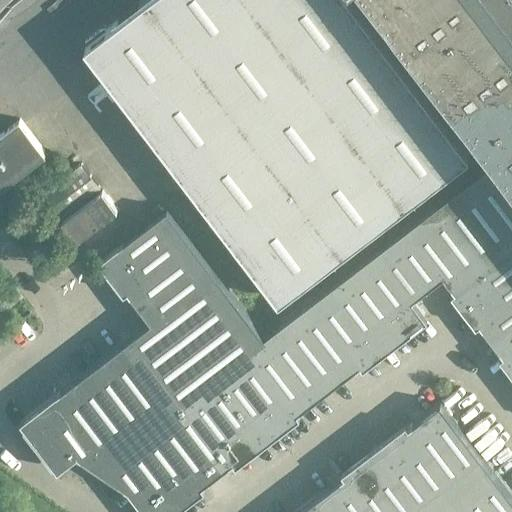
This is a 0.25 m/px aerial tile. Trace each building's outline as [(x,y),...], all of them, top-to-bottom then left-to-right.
[(470,153),(353,0),(142,0),(102,31),(101,28),(93,34),(85,40),(84,48),(98,66),(101,64),(186,176),(279,298),(470,153)] [(511,0),(383,0),(511,167),(511,0)] [(45,152),(19,118),(19,119),(0,134),(0,184),(0,185),(44,151),(44,152),(45,152)] [(56,220),(100,187),(81,163),(64,176),(38,196),(56,220)] [(422,290),(443,274),(511,221),(511,198),(486,165),(343,274),(390,336),(395,341),(391,335),(394,333),(397,330),(398,333),(424,313),(412,297),(422,290)] [(95,226),(117,210),(102,190),(62,220),(69,230),(76,240),(95,226)] [(135,298),(151,320),(216,271),(167,207),(99,259),(100,260),(104,258),(106,256),(109,260),(110,261),(108,263),(110,266),(113,269),(128,289),(131,293),(135,298)] [(511,321),(511,221),(443,274),(446,278),(455,289),(451,291),(452,292),(456,290),(458,288),(460,291),(462,294),(460,296),(480,321),(485,329),(491,337),(511,321)] [(124,291),(128,289),(113,269),(110,266),(108,263),(110,261),(109,260),(106,256),(100,260),(124,291)] [(89,461),(93,464),(169,406),(216,371),(264,334),(216,271),(151,320),(133,334),(120,344),(72,381),(60,390),(51,397),(21,420),(22,421),(28,416),(30,419),(32,422),(30,424),(61,465),(77,453),(86,459),(89,461)] [(343,274),(281,321),(330,385),(346,373),(353,368),(360,362),(385,343),(384,340),(389,336),(394,342),(395,341),(390,336),(343,274)] [(476,324),(480,321),(460,296),(462,294),(458,288),(456,290),(452,292),(476,324)] [(391,335),(390,336),(395,341),(427,317),(424,313),(398,333),(397,330),(394,333),(391,335)] [(264,334),(216,371),(263,433),(268,439),(268,438),(264,432),(267,430),(270,428),(272,430),(297,411),(308,402),(314,398),(330,385),(281,321),(279,323),(264,334)] [(511,321),(491,337),(497,344),(503,352),(511,363),(511,321)] [(394,342),(395,341),(390,336),(389,336),(387,338),(384,340),(385,343),(360,362),(362,366),(394,342)] [(511,370),(511,363),(503,352),(500,355),(511,370)] [(267,439),(268,439),(263,433),(216,371),(169,406),(219,471),(225,466),(233,460),(259,440),(257,438),(260,435),(262,433),(267,439)] [(374,445),(374,446),(424,511),(426,511),(489,465),(483,457),(440,401),(431,408),(420,416),(408,425),(400,431),(391,438),(383,444),(385,447),(382,449),(379,451),(374,445)] [(213,475),(219,471),(169,406),(93,464),(119,482),(129,489),(146,511),(164,511),(202,484),(203,483),(213,475)] [(264,432),(263,433),(268,439),(268,438),(300,414),(297,411),(272,430),(270,428),(267,430),(264,432)] [(58,468),(61,465),(30,424),(32,422),(30,419),(28,416),(22,421),(58,468)] [(374,445),(374,446),(378,452),(379,451),(382,449),(385,447),(383,444),(391,438),(400,431),(408,425),(406,421),(374,445)] [(267,439),(268,439),(263,433),(262,433),(260,435),(257,438),(259,440),(233,460),(235,463),(267,439)] [(337,480),(329,486),(348,511),(424,511),(374,446),(373,447),(377,452),(375,455),(372,457),(370,455),(361,461),(353,468),(344,474),(337,480)] [(377,452),(378,452),(374,446),(373,447),(341,471),(344,474),(353,468),(361,461),(370,455),(372,457),(375,455),(377,452)] [(489,465),(426,511),(511,511),(511,494),(495,473),(489,465)] [(171,511),(205,487),(202,484),(164,511),(171,511)] [(348,511),(329,486),(320,493),(311,499),(303,506),(294,511),(348,511)]
